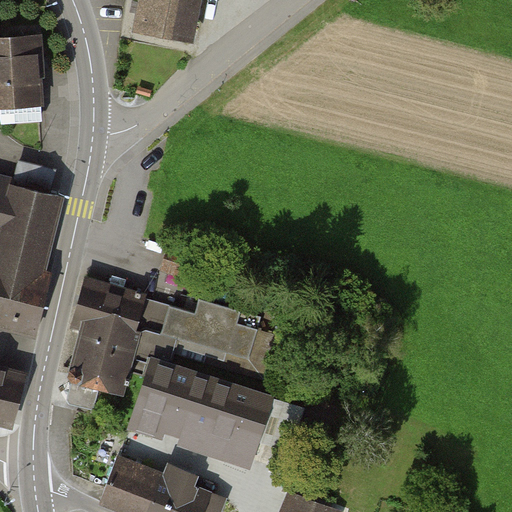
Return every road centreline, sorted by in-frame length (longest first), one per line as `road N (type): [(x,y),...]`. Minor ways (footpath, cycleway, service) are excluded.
road 1 (tertiary): [(35,481),(45,367),(94,133)]
road 2 (residential): [(94,133),(121,133),(151,118),(297,0)]
road 3 (tertiary): [(94,133),(86,34),(73,0)]
